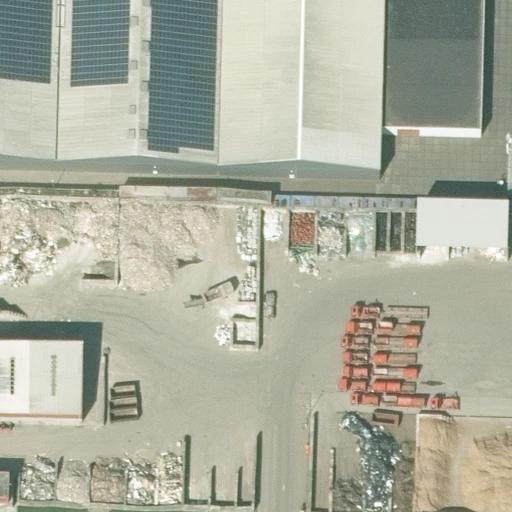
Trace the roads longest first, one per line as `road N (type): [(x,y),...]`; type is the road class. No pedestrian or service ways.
road 1 (unknown): [(0,306),(108,313),(136,320),(214,366),(275,374)]
road 2 (unknown): [(275,374),(296,335),(336,305),(511,274)]
road 3 (unknown): [(275,374),(272,511)]
